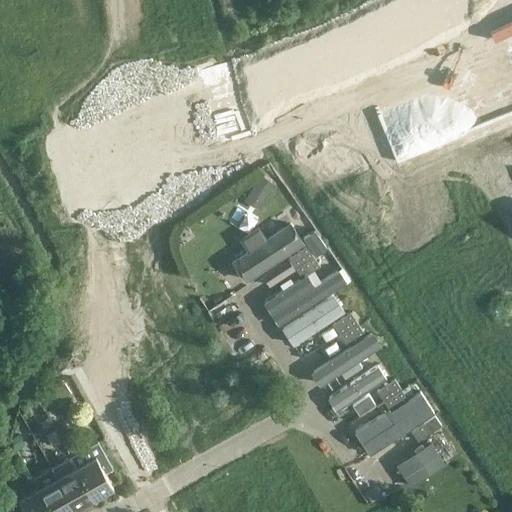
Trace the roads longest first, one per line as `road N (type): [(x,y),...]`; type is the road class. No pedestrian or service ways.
road 1 (unclassified): [(233,88),(201,88),(122,110),(110,125),(44,160),(25,185)]
road 2 (unclassified): [(25,185),(152,150),(233,88)]
road 3 (residential): [(121,511),(312,402)]
road 4 (unclassified): [(427,0),(233,88)]
road 5 (residential): [(312,402),(239,290)]
